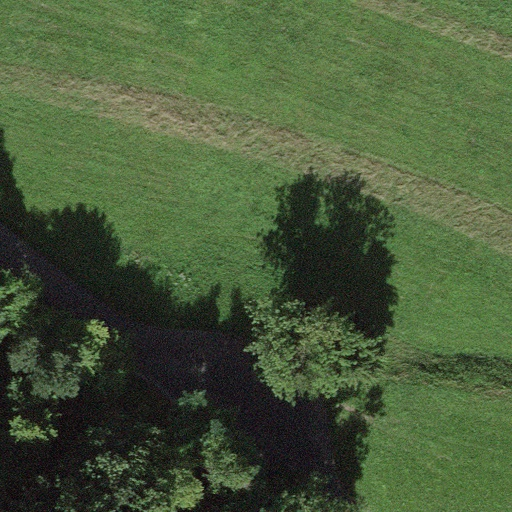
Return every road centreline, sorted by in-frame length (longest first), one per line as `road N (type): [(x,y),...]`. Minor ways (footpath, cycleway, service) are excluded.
road 1 (residential): [(0,248),(175,420),(313,511)]
road 2 (track): [(0,400),(168,446),(207,441)]
